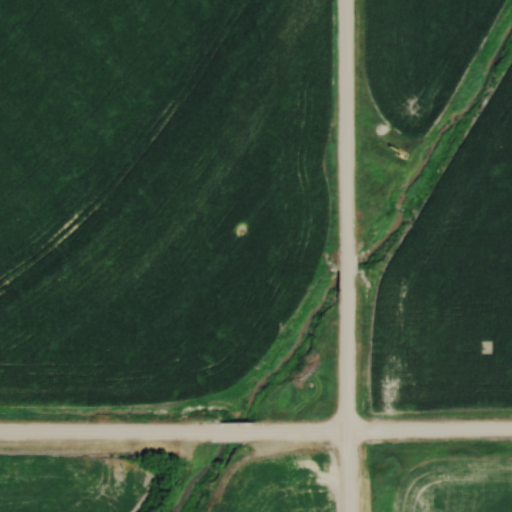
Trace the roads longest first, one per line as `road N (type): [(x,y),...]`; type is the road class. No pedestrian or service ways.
road 1 (residential): [(347,0),(351,259)]
road 2 (residential): [(259,432),(511,431)]
road 3 (residential): [(0,434),(213,432)]
road 4 (residential): [(352,300),(353,511)]
